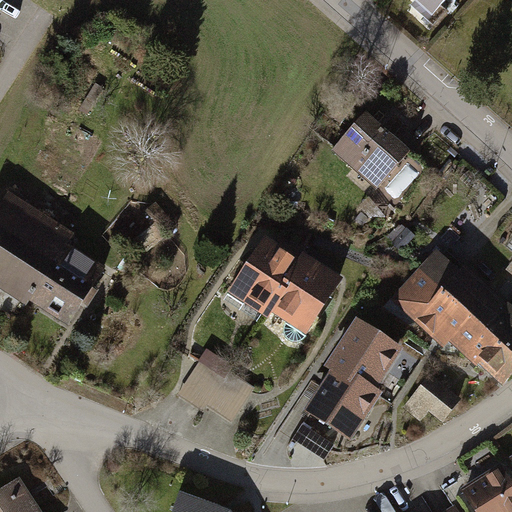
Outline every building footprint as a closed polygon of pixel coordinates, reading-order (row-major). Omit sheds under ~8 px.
[(414,0),(433,16),(447,0),(414,0)] [(342,121),(358,102),(350,95),(334,115),(342,121)] [(379,131),(364,117),(335,149),(354,167),(358,163),(382,184),(409,154),(381,129),(379,131)] [(10,201),(0,217),(0,277),(70,323),(86,297),(103,272),(73,253),(65,265),(45,252),(58,231),(10,201)] [(155,205),(147,212),(166,236),(174,229),(155,205)] [(272,308),(300,265),(265,243),(238,287),(249,294),(246,300),(268,314),(272,308)] [(447,252),(425,275),(487,332),(511,355),(511,308),(509,310),(447,252)] [(300,265),(272,308),(289,319),(284,328),(284,334),(286,338),(289,341),(290,341),(293,343),(299,342),(302,341),(305,339),(307,336),(306,335),(312,327),(310,325),(338,282),(304,260),(300,265)] [(487,332),(425,275),(405,297),(423,314),(419,318),(434,332),(438,328),(467,354),(487,332)] [(331,367),(337,371),(364,388),(365,387),(378,366),(384,370),(395,353),(389,349),(391,347),(359,325),(331,367)] [(511,374),(511,355),(487,332),(467,354),(483,369),(486,365),(505,382),(511,374)] [(207,352),(194,370),(220,387),(224,381),(225,378),(214,371),(221,361),(207,352)] [(220,387),(194,370),(178,396),(203,413),(207,406),(220,387)] [(337,371),(310,412),(343,433),(357,411),(363,415),(375,398),(368,394),(371,390),(365,387),(364,388),(337,371)] [(225,378),(224,381),(249,398),(254,389),(229,372),(225,378)] [(429,380),(406,408),(421,419),(430,408),(443,418),(457,402),(429,380)] [(220,387),(207,406),(232,423),(249,398),(224,381),(220,387)] [(304,439),(311,428),(304,424),(297,435),(304,439)] [(511,511),(511,485),(501,469),(464,492),(476,511),(511,511)] [(37,511),(18,481),(0,491),(0,511),(37,511)] [(223,511),(181,496),(175,511),(223,511)]
